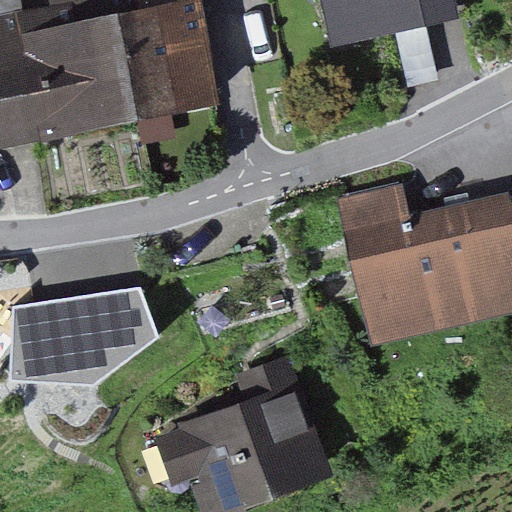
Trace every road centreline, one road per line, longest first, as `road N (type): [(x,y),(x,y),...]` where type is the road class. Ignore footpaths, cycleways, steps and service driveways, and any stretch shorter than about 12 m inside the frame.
road 1 (residential): [(253,184),(383,149),(511,87)]
road 2 (residential): [(0,239),(107,225),(253,184)]
road 3 (residential): [(227,0),(253,184)]
